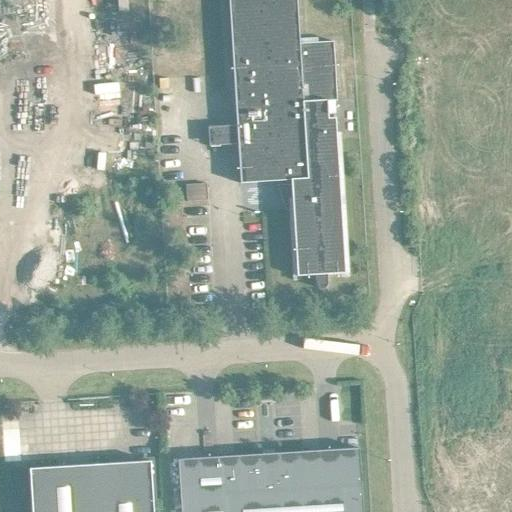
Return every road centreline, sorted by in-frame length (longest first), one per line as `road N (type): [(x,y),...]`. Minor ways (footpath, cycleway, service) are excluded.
road 1 (unclassified): [(0,360),(386,335)]
road 2 (unclassified): [(386,335),(391,283),(373,0)]
road 3 (unclassified): [(408,511),(400,378),(386,335)]
